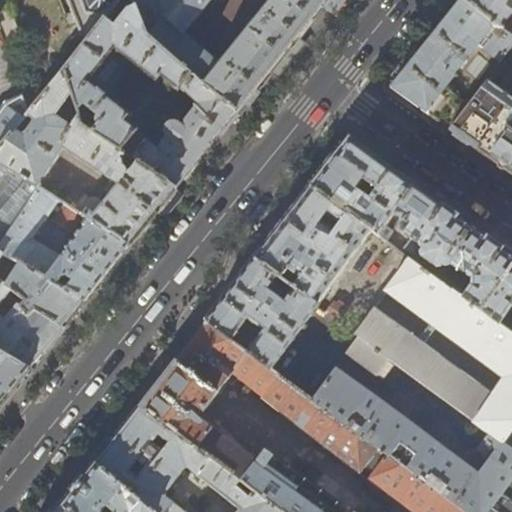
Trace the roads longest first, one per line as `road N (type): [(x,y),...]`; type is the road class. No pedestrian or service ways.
road 1 (secondary): [(0,487),(327,82)]
road 2 (residential): [(327,82),(511,216)]
